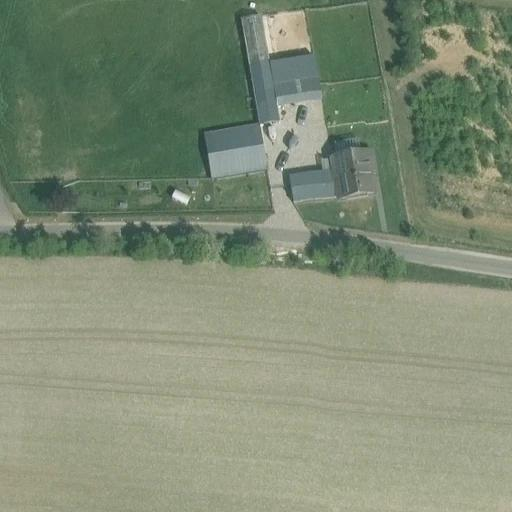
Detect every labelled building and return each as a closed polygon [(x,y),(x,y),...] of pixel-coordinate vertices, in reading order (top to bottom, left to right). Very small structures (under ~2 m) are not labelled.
[(261,20),(241,23),(259,129),(259,130),(279,126),(275,103),(269,68),(261,20)] [(313,60),(269,68),(275,103),(319,95),(313,60)] [(259,129),(203,138),(211,184),(267,174),(259,130),(259,129)] [(372,156),(333,163),(335,174),(323,175),(328,201),(339,199),(339,201),(374,195),(369,170),(374,169),(372,156)] [(323,175),(289,181),(293,207),(328,201),(323,175)]
